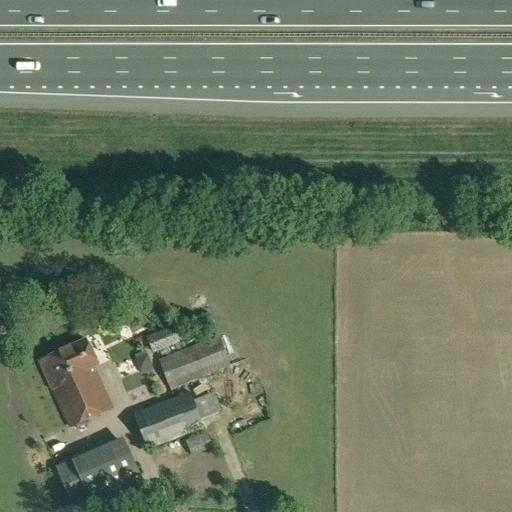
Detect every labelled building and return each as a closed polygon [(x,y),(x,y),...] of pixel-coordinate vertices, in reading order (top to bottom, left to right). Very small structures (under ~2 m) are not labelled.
[(8,86),(31,84),(30,69),(7,71),(8,86)] [(148,337),(154,352),(181,341),(175,326),(148,337)] [(230,365),(219,337),(160,360),(171,388),(230,365)] [(113,409),(94,367),(99,365),(87,340),(41,361),(71,428),(113,409)] [(136,415),(149,449),(204,427),(190,393),(136,415)] [(206,431),(186,441),(192,455),(213,446),(206,431)] [(61,473),(77,510),(92,504),(94,509),(146,487),(128,444),(61,473)]
